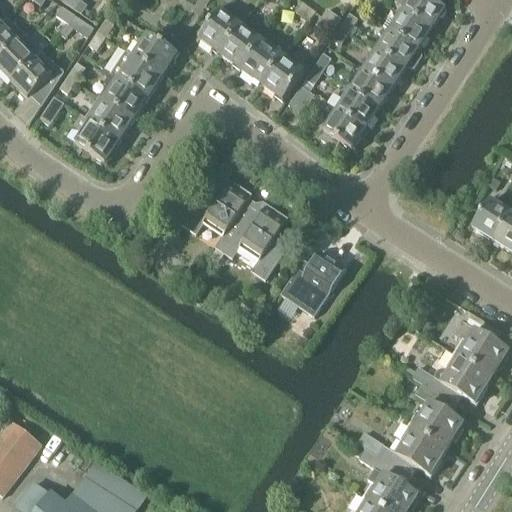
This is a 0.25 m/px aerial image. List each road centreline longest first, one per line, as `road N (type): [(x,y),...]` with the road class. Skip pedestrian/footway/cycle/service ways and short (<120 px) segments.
road 1 (residential): [(362,213),(215,112),(190,113),(136,197),(117,203),(86,198),(0,135)]
road 2 (residential): [(362,213),(495,8)]
road 3 (residential): [(511,305),(362,213)]
